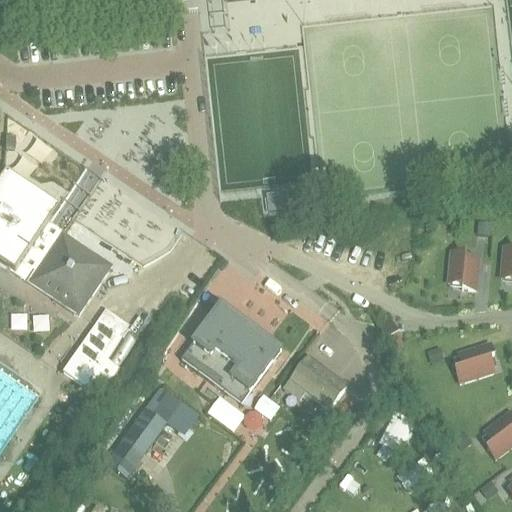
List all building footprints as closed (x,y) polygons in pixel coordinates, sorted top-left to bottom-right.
[(15,138),(5,137),(4,147),(14,148),(15,138)] [(7,180),(0,190),(0,267),(8,273),(18,271),(20,269),(20,270),(42,284),(44,281),(63,293),(61,296),(62,304),(65,306),(62,310),(78,320),(111,270),(62,237),(61,237),(55,246),(42,237),(58,213),(60,210),(59,209),(55,214),(37,202),(40,197),(6,174),(4,177),(7,180)] [(294,212),(293,208),(292,195),(267,198),(269,214),(294,212)] [(511,250),(503,250),(500,281),(511,281),(511,250)] [(451,255),(448,286),(462,287),(461,292),(475,293),(478,263),(464,261),(465,256),(451,255)] [(220,309),(181,362),(224,395),(232,384),(249,396),(281,355),(220,309)] [(97,401),(120,368),(108,360),(129,330),(106,313),(62,376),(97,401)] [(493,362),(489,348),(458,358),(462,372),(455,374),(459,387),(493,377),(489,363),(493,362)] [(303,366),(284,391),(300,404),(306,395),(329,412),(347,388),(308,359),(306,362),(304,360),(301,364),(303,366)] [(146,410),(105,467),(126,482),(167,425),(146,410)] [(511,418),(511,416),(484,436),(492,447),(486,451),(495,463),(511,449),(511,418)]
